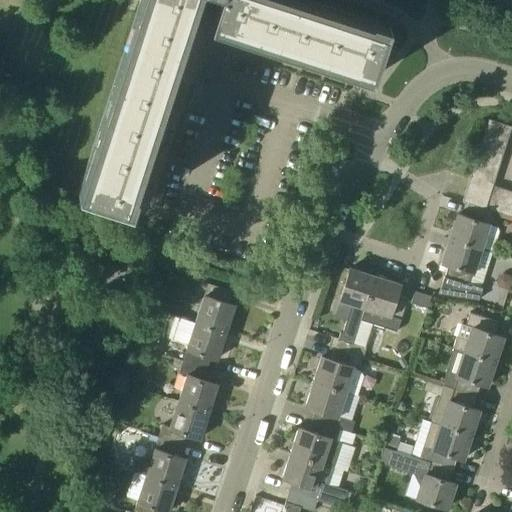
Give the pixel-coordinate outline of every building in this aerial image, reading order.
[(140,0),(136,13),(136,14),(79,191),(105,200),(130,208),(132,208),(132,207),(131,207),(129,206),(130,203),(134,191),(135,192),(136,190),(136,189),(173,76),(192,17),(192,16),(212,23),(212,24),(211,26),(252,39),(355,72),(373,78),(390,25),(388,24),(388,26),(387,28),(378,25),(373,23),(373,21),(372,21),(306,0),(140,0)] [(489,119),(485,131),(508,138),(511,126),(489,119)] [(508,138),(485,131),(481,142),(504,149),(508,138)] [(501,161),(502,156),(504,149),(481,142),(478,153),(501,161)] [(501,161),(478,153),(474,164),(497,172),(501,161)] [(494,183),(495,178),(497,172),(474,164),(470,176),(494,183)] [(470,176),(470,178),(467,187),(490,194),(493,185),(494,183),(470,176)] [(485,208),(497,212),(504,189),(493,185),(490,194),(485,208)] [(485,208),(490,194),(467,187),(462,201),(485,208)] [(511,203),(511,191),(504,189),(497,212),(508,215),(511,203)] [(501,214),(491,211),(468,204),(464,216),(458,214),(450,238),(481,248),(494,252),(500,232),(497,226),(501,214)] [(494,252),(481,248),(450,238),(442,263),(448,265),(445,276),(444,276),(439,293),(479,300),(494,252)] [(364,308),(375,276),(350,268),(339,300),(352,304),(342,333),(340,332),(335,349),(363,357),(366,347),(353,343),(360,320),(364,308)] [(360,320),(372,324),(397,332),(408,298),(397,294),(400,284),(375,276),(364,308),(360,320)] [(195,322),(226,332),(235,305),(228,303),(232,291),(208,284),(195,322)] [(414,291),(411,303),(427,308),(431,296),(414,291)] [(453,348),(465,351),(495,361),(503,337),(495,334),(499,322),(470,312),(466,325),(461,323),(453,348)] [(217,359),(226,332),(195,322),(183,360),(207,367),(211,357),(217,359)] [(495,361),(465,351),(453,348),(445,372),(444,385),(477,396),(480,384),(487,386),(495,361)] [(359,370),(363,357),(335,349),(331,360),(321,356),(313,381),(346,392),(357,395),(364,376),(359,370)] [(203,380),(207,367),(183,360),(179,373),(187,375),(179,401),(209,410),(218,384),(203,380)] [(477,396),(444,385),(444,386),(427,380),(424,389),(429,390),(428,392),(440,396),(432,422),(471,435),(479,410),(473,408),(477,396)] [(338,415),(346,392),(313,381),(305,407),(315,410),(312,420),(340,429),(343,417),(338,415)] [(200,438),(209,410),(179,401),(170,427),(162,425),(159,437),(183,444),(186,433),(200,438)] [(471,435),(432,422),(423,419),(411,455),(453,469),(457,457),(463,459),(471,435)] [(355,434),(340,429),(312,420),(308,431),(298,428),(290,453),(323,463),(334,467),(347,471),(355,448),(351,446),(355,434)] [(179,456),(183,444),(159,437),(150,464),(135,459),(131,471),(146,475),(177,485),(185,458),(179,456)] [(396,450),(385,447),(383,447),(379,462),(424,477),(417,498),(447,508),(455,483),(449,481),(453,469),(411,455),(411,456),(396,451),(396,450)] [(334,467),(323,463),(290,453),(282,478),(292,481),(289,491),(317,500),(342,508),(348,491),(328,485),(334,467)] [(167,511),(168,511),(177,485),(146,475),(134,511),(160,511),(161,510),(167,511)] [(317,500),(289,491),(284,508),(286,508),(284,511),(298,511),(300,507),(313,511),(317,500)]
